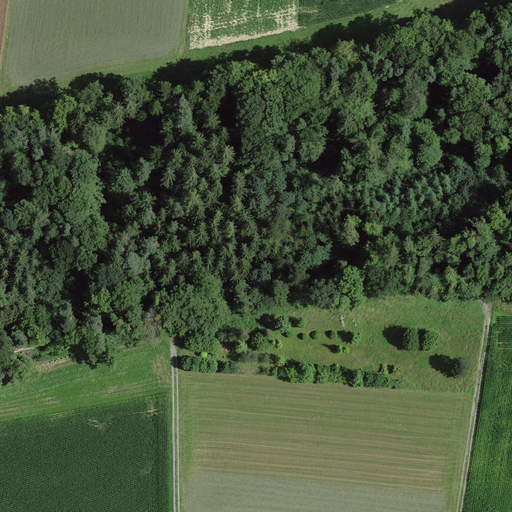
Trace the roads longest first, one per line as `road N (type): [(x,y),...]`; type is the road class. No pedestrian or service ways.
road 1 (track): [(511,26),(323,77),(139,103),(0,138)]
road 2 (track): [(488,308),(458,511)]
road 3 (track): [(173,340),(176,511)]
